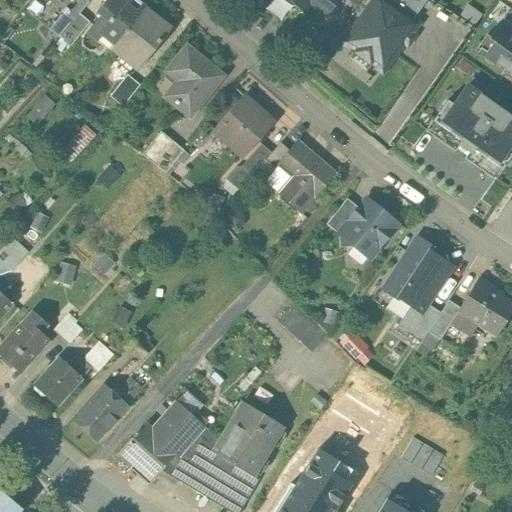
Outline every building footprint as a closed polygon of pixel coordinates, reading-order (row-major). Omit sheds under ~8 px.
[(147,1),(146,0),(98,0),(96,3),(103,8),(89,27),(112,43),(147,1)] [(332,9),(338,0),(286,0),(303,13),(309,5),(325,18),(332,9)] [(416,24),(383,0),(374,0),(342,43),(354,51),(348,58),(365,70),(370,63),(381,71),(416,24)] [(140,65),(176,22),(147,1),(112,43),(140,65)] [(511,30),(500,22),(479,52),(511,74),(511,30)] [(231,72),(190,37),(164,63),(177,75),(163,88),(193,115),(231,72)] [(127,102),(143,81),(129,70),(114,90),(127,102)] [(480,138),(497,150),(509,158),(511,153),(511,147),(509,145),(511,140),(511,119),(479,96),(478,95),(465,86),(452,105),(446,101),(440,109),(468,130),(458,145),(461,147),(469,153),(480,138)] [(282,118),(249,90),(208,125),(243,156),(282,118)] [(45,96),(25,118),(34,125),(53,103),(45,96)] [(468,130),(455,120),(439,110),(431,121),(460,141),(468,130)] [(460,141),(436,124),(435,124),(431,121),(424,131),(454,152),(459,146),(457,145),(460,141)] [(55,157),(66,166),(68,168),(72,164),(68,161),(92,135),(83,126),(55,157)] [(189,149),(163,128),(143,149),(169,170),(189,149)] [(290,171),(280,185),(304,208),(341,168),(303,136),(279,161),(290,171)] [(472,150),(484,158),(484,159),(500,170),(508,158),(480,138),(472,150)] [(277,152),(263,141),(230,175),(245,187),(277,152)] [(500,170),(475,152),(471,150),(469,153),(468,152),(468,153),(464,159),(493,180),(500,170)] [(376,255),(403,218),(367,192),(359,202),(339,228),(376,255)] [(349,194),(329,219),(339,228),(359,202),(349,194)] [(20,195),(8,201),(14,213),(26,207),(20,195)] [(431,248),(416,238),(382,289),(397,299),(399,298),(421,313),(451,267),(429,252),(431,248)] [(11,243),(6,248),(5,250),(17,261),(24,254),(11,243)] [(511,292),(480,274),(455,318),(474,333),(482,321),(502,332),(511,316),(511,292)] [(0,317),(12,304),(0,293),(0,317)] [(331,330),(296,297),(279,315),(314,348),(331,330)] [(0,355),(18,372),(47,340),(39,332),(46,324),(32,312),(0,347),(0,355)] [(68,314),(53,330),(61,338),(74,324),(76,321),(68,314)] [(74,324),(61,338),(68,344),(81,330),(74,324)] [(338,340),(362,364),(374,352),(350,328),(338,340)] [(141,360),(148,352),(152,347),(145,341),(149,337),(141,330),(126,347),(141,360)] [(76,353),(77,354),(66,366),(81,379),(91,368),(96,374),(112,355),(93,337),(76,353)] [(33,384),(33,387),(33,389),(40,395),(44,395),(56,406),(81,379),(66,366),(57,357),(33,384)] [(70,419),(80,428),(95,442),(127,407),(126,405),(141,388),(130,378),(119,389),(115,385),(110,391),(102,384),(70,419)] [(148,482),(156,473),(177,449),(180,452),(203,426),(207,422),(196,413),(192,417),(175,402),(150,430),(144,424),(117,455),(148,482)] [(252,475),(281,426),(242,403),(219,441),(212,452),(252,475)] [(177,449),(156,473),(174,485),(177,480),(230,511),(238,511),(259,479),(252,475),(212,452),(219,441),(203,426),(180,452),(177,449)] [(412,438),(400,458),(411,464),(423,444),(412,438)] [(433,450),(423,444),(411,464),(421,470),(433,450)] [(293,486),(290,484),(272,511),(335,511),(352,483),(347,480),(353,470),(317,448),(293,486)] [(433,450),(421,470),(431,476),(443,456),(433,450)] [(0,510),(13,496),(0,485),(0,510)] [(31,511),(13,496),(0,510),(0,511),(31,511)] [(408,511),(384,498),(376,511),(408,511)]
